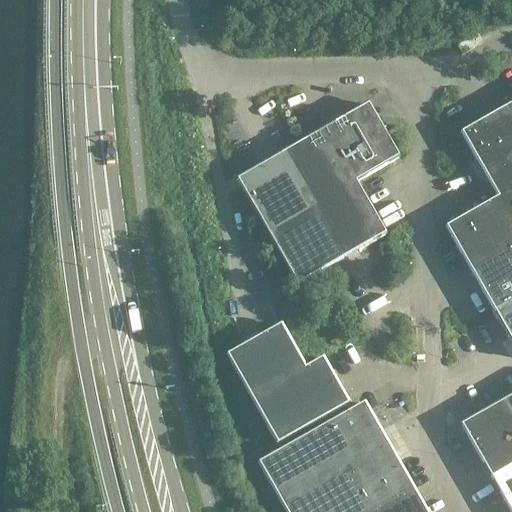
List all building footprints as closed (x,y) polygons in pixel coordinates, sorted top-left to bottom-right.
[(312,210),(356,185),(399,161),(368,107),(281,157),(312,210)] [(486,180),(511,165),(511,107),(461,136),(486,180)] [(268,235),(312,210),(281,157),(237,182),(268,235)] [(500,199),(511,220),(511,165),(486,180),(498,200),(500,199)] [(386,237),(356,185),(312,210),(342,262),(386,237)] [(511,251),(511,220),(500,199),(498,200),(446,230),(471,274),(511,251)] [(342,262),(312,210),(268,235),(298,288),(342,262)] [(511,251),(471,274),(496,317),(511,308),(511,251)] [(323,330),(341,329),(341,297),(322,298),(323,330)] [(511,308),(496,317),(511,345),(511,308)] [(252,402),(306,371),(281,328),(227,358),(252,402)] [(306,371),(252,402),(277,446),(348,406),(323,361),(306,371)] [(511,468),(511,413),(505,402),(461,427),(492,480),(511,468)] [(284,511),(390,450),(365,406),(258,466),(284,511)] [(284,511),(383,511),(415,495),(390,450),(284,511)] [(511,511),(511,468),(492,480),(510,511),(511,511)] [(424,511),(415,495),(383,511),(424,511)]
